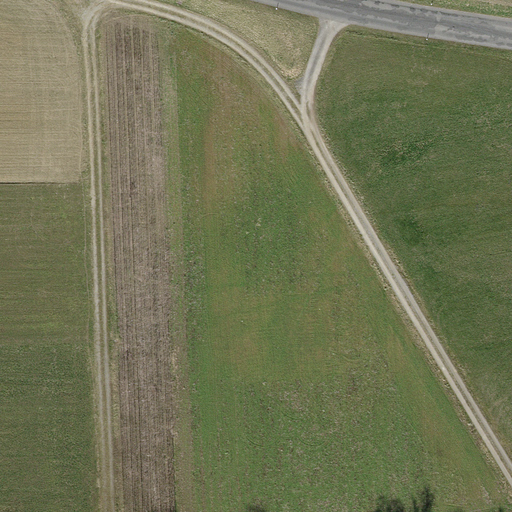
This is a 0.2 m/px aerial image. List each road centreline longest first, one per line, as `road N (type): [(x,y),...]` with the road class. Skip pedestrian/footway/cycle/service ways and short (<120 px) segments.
road 1 (track): [(114,0),(218,31),(272,79),(511,458)]
road 2 (track): [(74,0),(88,76),(105,511)]
road 3 (tertiary): [(511,32),(316,0)]
